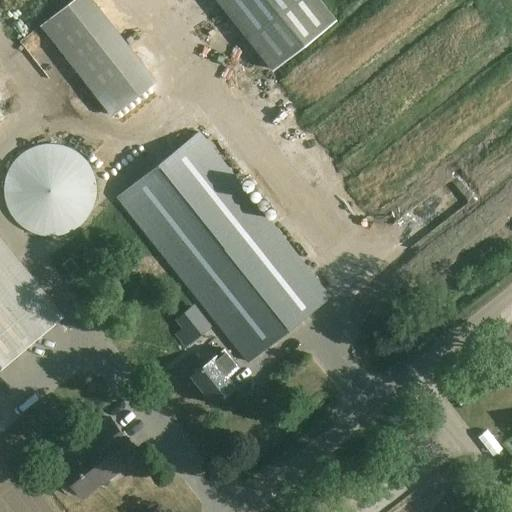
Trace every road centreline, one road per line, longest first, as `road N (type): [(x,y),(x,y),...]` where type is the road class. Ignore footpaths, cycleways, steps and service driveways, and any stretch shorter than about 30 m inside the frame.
road 1 (unknown): [(0,32),(41,81),(90,120),(128,123),(203,86),(295,140),(324,189),(348,256),(367,406)]
road 2 (unclassified): [(231,511),(511,294)]
